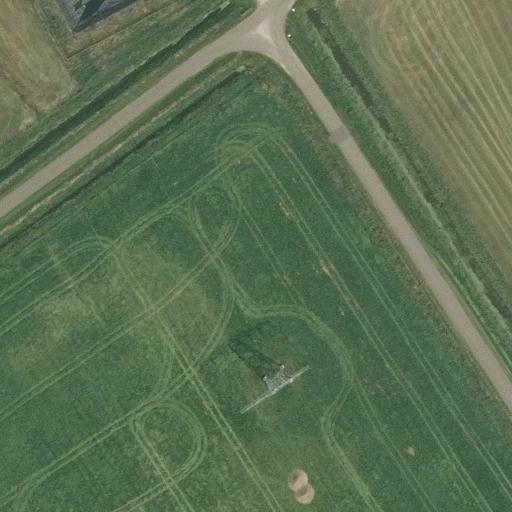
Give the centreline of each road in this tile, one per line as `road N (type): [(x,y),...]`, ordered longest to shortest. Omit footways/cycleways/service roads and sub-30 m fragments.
road 1 (unclassified): [(511,403),(259,18)]
road 2 (unclassified): [(0,209),(259,18)]
